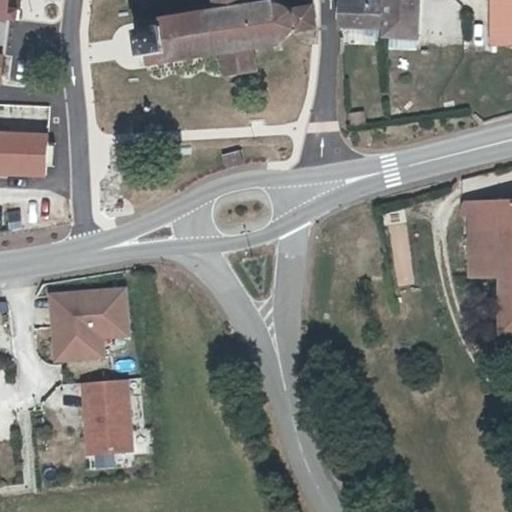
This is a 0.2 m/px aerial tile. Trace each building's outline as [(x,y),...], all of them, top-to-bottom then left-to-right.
[(0,0),(0,25),(16,28),(17,16),(4,15),(6,0),(0,0)] [(6,0),(4,15),(17,16),(18,0),(6,0)] [(271,8),(261,8),(245,10),(242,0),(210,0),(214,21),(131,32),(137,74),(219,63),(221,85),(253,81),(250,57),(271,54),(277,51),(283,46),(287,41),(289,37),(294,34),(298,33),(304,33),(302,16),(288,17),(280,11),(271,8)] [(242,0),(245,10),(261,8),(259,0),(242,0)] [(413,0),(356,0),(356,11),(347,11),(337,12),(338,36),(345,36),(376,36),(376,41),(412,41),(413,0)] [(511,0),(490,0),(492,58),(511,57),(511,0)] [(0,178),(40,179),(39,139),(0,138),(0,178)] [(511,208),(501,209),(501,287),(502,355),(511,354),(511,198),(510,198),(511,208)] [(471,288),(501,287),(501,209),(471,209),(471,288)] [(384,214),(396,287),(415,284),(403,210),(384,214)] [(46,289),(51,360),(104,357),(103,337),(130,336),(127,284),(46,289)] [(437,357),(426,361),(431,373),(442,369),(437,357)] [(138,464),(132,394),(90,398),(95,468),(138,464)]
